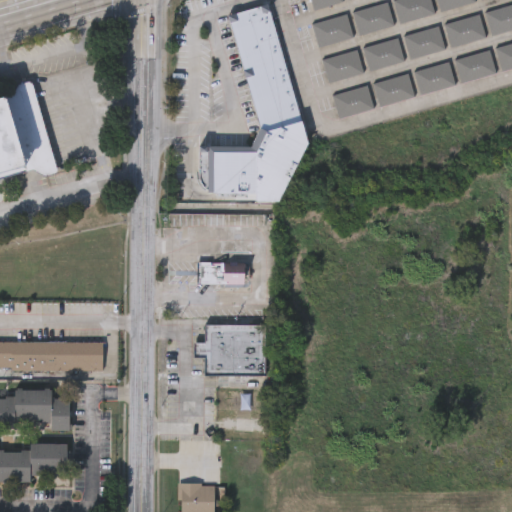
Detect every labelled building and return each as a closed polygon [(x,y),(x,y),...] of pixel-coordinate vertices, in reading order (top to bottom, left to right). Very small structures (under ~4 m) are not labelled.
[(341,0),(342,1),(314,8),(311,0),(341,0)] [(394,0),(430,0),(434,14),(400,22),(394,0)] [(437,0),(474,0),(475,1),(441,11),(437,0)] [(394,25),(359,35),(353,12),(387,2),(394,25)] [(511,4),(511,29),(492,35),(486,12),(511,4)] [(203,195),(280,201),(306,147),(269,6),(231,19),(260,131),(251,151),(201,147),(203,195)] [(347,14),(353,37),(318,47),(312,23),(347,14)] [(445,24),(479,14),(486,36),(451,47),(445,24)] [(404,35),(439,26),(445,49),(410,58),(404,35)] [(364,47),(398,38),(404,61),(369,70),(364,47)] [(495,48),(511,43),(511,67),(502,70),(495,48)] [(322,59),(357,50),(363,73),(329,82),(322,59)] [(462,83),(455,60),(489,50),(496,72),(462,83)] [(421,95),(414,72),(448,62),(455,84),(421,95)] [(373,84),(408,74),(415,96),(380,106),(373,84)] [(0,178),(0,97),(15,94),(13,87),(31,82),(55,171),(39,176),(37,169),(0,178)] [(374,108),(339,118),(332,95),(367,85),(374,108)] [(244,283),(195,283),(195,260),(244,260),(244,283)] [(264,324),(264,376),(203,376),(203,357),(192,357),(192,342),(203,342),(203,324),(264,324)] [(0,340),(102,341),(101,369),(0,368),(0,340)] [(69,398),(69,430),(49,430),(49,425),(0,424),(0,397),(12,397),(12,388),(51,389),(51,398),(69,398)] [(66,443),(66,472),(30,472),(30,480),(0,480),(0,450),(28,450),(28,443),(66,443)] [(177,511),(177,482),(213,482),(213,511),(177,511)]
